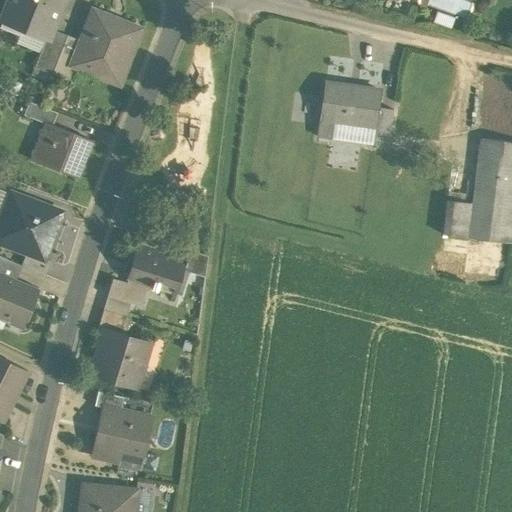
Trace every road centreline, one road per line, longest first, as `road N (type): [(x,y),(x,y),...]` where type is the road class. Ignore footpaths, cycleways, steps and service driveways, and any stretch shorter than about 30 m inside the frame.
road 1 (residential): [(183,0),(88,258),(25,511)]
road 2 (track): [(245,0),(183,511)]
road 3 (residential): [(272,8),(455,51)]
